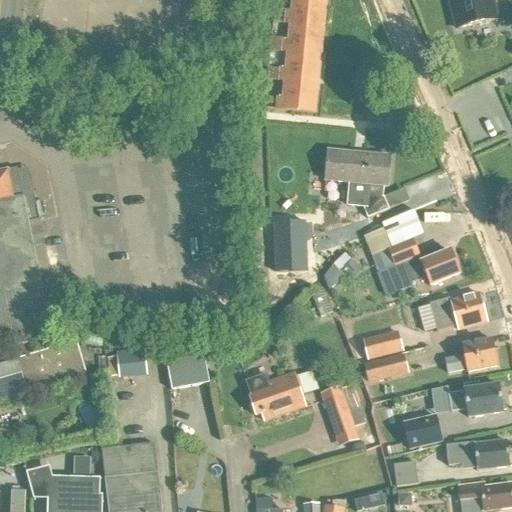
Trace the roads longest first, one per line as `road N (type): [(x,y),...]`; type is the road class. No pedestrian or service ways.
road 1 (residential): [(511,283),(391,0)]
road 2 (unclassified): [(0,130),(15,0)]
